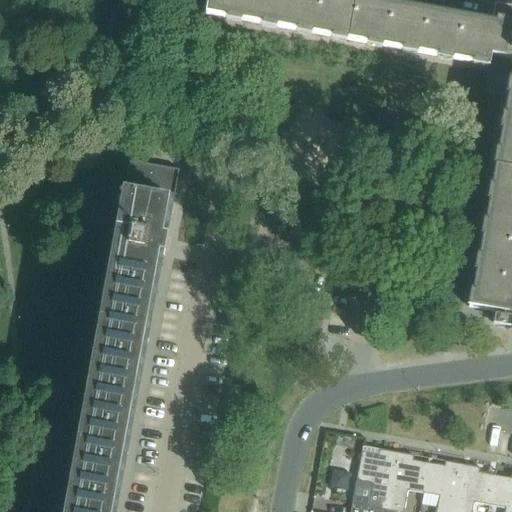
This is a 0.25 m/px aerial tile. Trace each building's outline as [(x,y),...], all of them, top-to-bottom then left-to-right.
[(497,327),(509,329),(511,312),(511,10),(497,8),(495,23),(366,0),(207,0),(205,15),(488,67),(490,57),(511,60),(511,67),(468,308),(489,311),(488,316),(498,318),(497,327)] [(289,145),(299,151),(303,144),(329,161),(345,136),(309,113),(289,145)] [(167,237),(177,182),(179,170),(129,161),(64,511),(116,511),(119,498),(148,340),(163,256),(164,256),(164,255),(163,255),(167,238),(167,237)] [(352,503),(350,511),(386,511),(398,453),(379,450),(377,455),(361,451),(356,481),(352,503)] [(405,511),(409,492),(424,495),(430,464),(413,461),(414,456),(398,453),(386,511),(405,511)] [(444,467),(430,464),(424,495),(441,498),(438,511),(455,511),(463,465),(445,462),(444,467)] [(473,511),(475,504),(490,507),(496,476),(479,473),(480,468),(463,465),(455,511),(473,511)] [(510,479),(496,476),(490,507),(506,510),(505,511),(511,511),(511,474),(510,479)]
